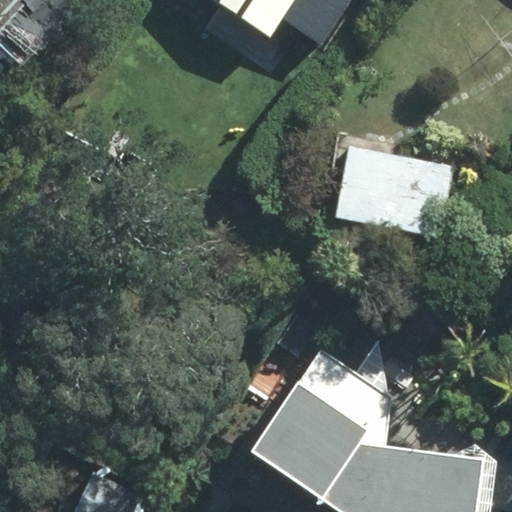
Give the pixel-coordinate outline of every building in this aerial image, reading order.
[(0,0),(0,44),(27,67),(84,0),(0,0)] [(211,0),(286,48),(297,30),(324,48),(355,0),(211,0)] [(457,170),(354,153),(341,234),(444,250),(457,170)] [(300,417),(263,473),(322,511),(486,511),(490,477),(393,465),(382,352),(360,381),(327,358),(303,396),(283,383),(273,399),(300,417)] [(145,511),(151,499),(97,475),(81,511),(145,511)]
